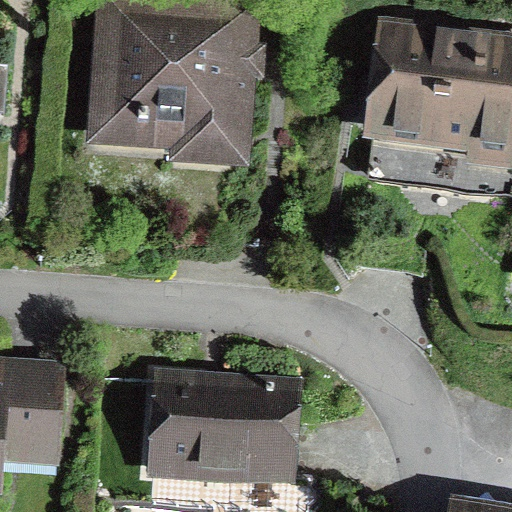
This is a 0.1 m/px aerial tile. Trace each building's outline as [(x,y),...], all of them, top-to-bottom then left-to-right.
[(249,15),(111,4),(102,122),(185,129),(183,153),(238,157),(249,15)] [(511,51),(390,36),(374,160),(417,165),(415,183),(511,195),(511,188),(511,51)] [(175,240),(170,240),(169,250),(230,254),(231,244),(230,225),(177,220),(175,240)] [(368,255),(366,269),(420,275),(421,262),(368,255)] [(59,371),(4,367),(3,383),(0,382),(0,468),(1,459),(3,428),(55,431),(59,371)] [(296,392),(159,382),(153,472),(201,475),(202,465),(243,468),(242,478),(290,482),(296,392)] [(3,428),(1,459),(53,463),(55,431),(3,428)]
